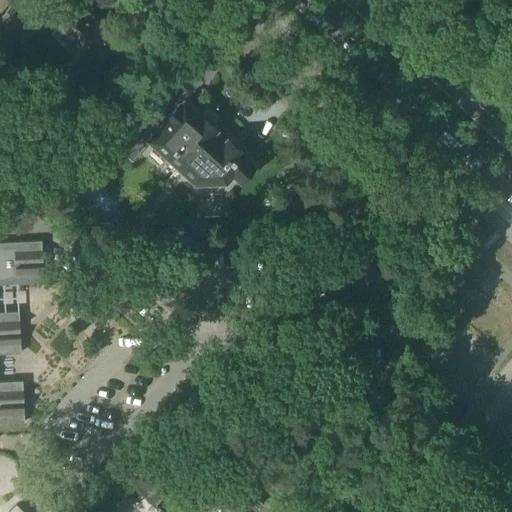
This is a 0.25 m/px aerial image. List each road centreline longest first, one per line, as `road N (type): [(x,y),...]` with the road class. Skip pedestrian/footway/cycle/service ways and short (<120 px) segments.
road 1 (primary): [(296,0),(511,197)]
road 2 (primary): [(511,140),(355,0)]
